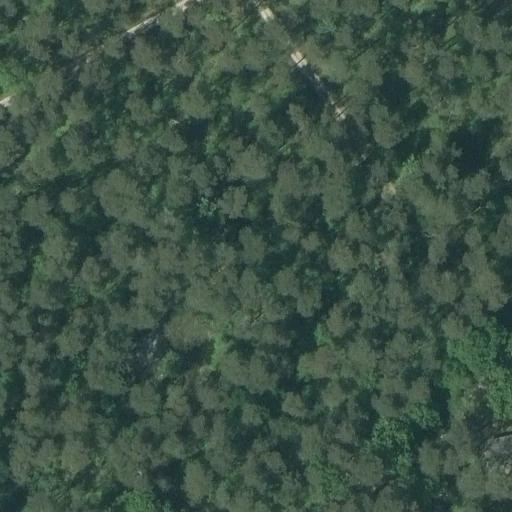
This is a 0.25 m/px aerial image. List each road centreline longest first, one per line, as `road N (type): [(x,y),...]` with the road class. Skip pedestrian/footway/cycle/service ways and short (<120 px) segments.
road 1 (track): [(281,0),(511,347)]
road 2 (track): [(0,203),(196,511)]
road 3 (track): [(261,511),(511,379)]
road 4 (track): [(180,0),(0,95)]
